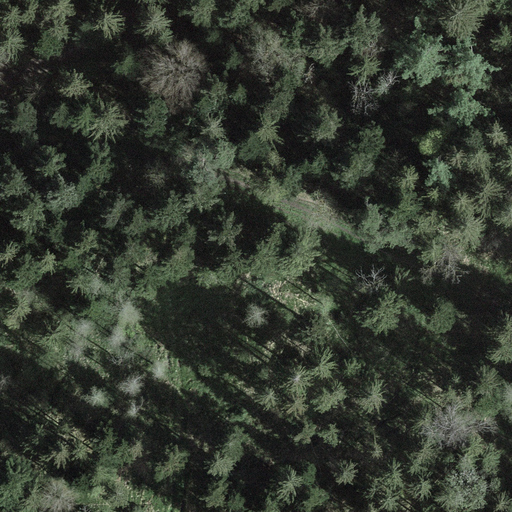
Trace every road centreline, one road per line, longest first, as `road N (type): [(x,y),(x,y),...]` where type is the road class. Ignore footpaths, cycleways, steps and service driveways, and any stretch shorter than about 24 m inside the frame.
road 1 (track): [(0,103),(87,114),(198,177),(285,244),(356,280),(511,302)]
road 2 (track): [(0,76),(76,48),(149,0)]
